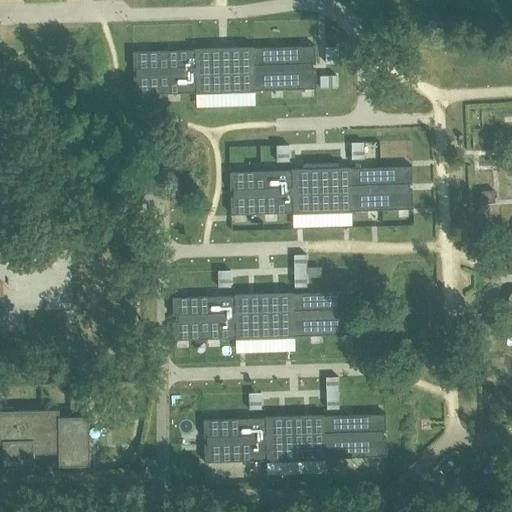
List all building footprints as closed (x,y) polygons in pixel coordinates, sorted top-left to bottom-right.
[(316,55),(316,46),(281,47),(254,48),(254,47),(240,47),(209,48),(195,49),(195,50),(166,51),(133,52),(134,61),(134,71),(137,70),(137,76),(134,77),(135,87),(135,95),(197,93),(197,94),(219,93),(255,92),(256,92),(255,91),(282,90),(317,89),(317,79),(316,70),(313,71),(313,65),(316,64),(316,55)] [(338,47),(326,47),(327,64),(339,63),(338,47)] [(337,76),(321,76),(321,88),(337,88),(337,76)] [(365,143),(352,143),(352,149),(353,159),(365,159),(365,149),(365,143)] [(289,145),(277,146),(277,152),(277,162),(290,162),(290,151),(289,145)] [(410,191),(410,185),(413,185),(413,175),(412,166),(397,167),(365,168),(351,169),(351,168),(351,167),(292,169),(292,170),(268,171),(230,172),(231,181),(231,191),(234,191),(234,197),(231,197),(231,207),(232,215),(266,214),(293,213),(293,214),(352,212),(352,211),(354,211),(381,210),(414,209),(413,198),(413,191),(410,191)] [(483,192),(483,204),(495,203),(494,191),(483,192)] [(307,254),(295,254),(296,287),(308,286),(307,276),(307,268),(307,267),(307,254)] [(309,268),(309,277),(321,276),(321,268),(309,268)] [(231,271),(219,271),(219,287),(231,287),(231,277),(231,271)] [(356,310),(355,295),(355,292),(293,294),(293,292),(235,294),(235,296),(219,296),(201,297),(173,298),(173,305),(174,316),(176,316),(176,322),(174,322),(174,332),(174,340),(207,339),(236,338),(236,340),(263,339),(295,338),(295,337),(295,336),(311,336),(350,334),(357,334),(356,324),(356,316),(353,316),(353,310),(356,310)] [(113,334),(129,334),(129,320),(113,320),(113,334)] [(339,377),(326,378),(326,379),(327,409),(340,409),(339,391),(339,377)] [(254,393),(249,393),(249,402),(250,410),(254,409),(262,409),(262,393),(254,393)] [(90,465),(89,416),(60,417),(59,410),(0,411),(0,454),(4,454),(4,468),(34,467),(34,454),(59,453),(59,466),(90,465)] [(387,446),(387,438),(384,438),(384,432),(387,432),(386,422),(386,414),(350,415),(325,416),(324,416),(324,415),(304,415),(280,416),(265,417),(265,418),(252,419),(218,419),(204,420),(204,431),(204,438),(207,438),(208,444),(205,444),(205,454),(205,463),(241,461),(267,461),(267,462),(294,461),(326,460),(326,459),(374,457),(387,457),(387,446)]
